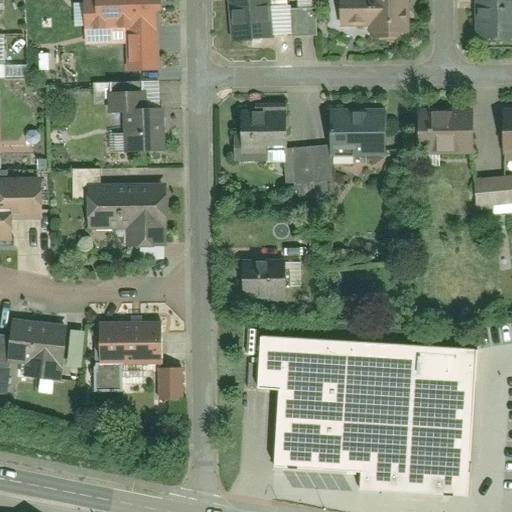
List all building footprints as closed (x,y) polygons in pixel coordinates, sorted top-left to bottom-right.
[(156,0),(83,0),(84,31),(127,30),(128,69),(155,68),(154,29),(157,29),(156,0)] [(269,0),(228,0),(232,49),(273,46),(269,0)] [(338,0),(339,35),(368,34),(368,46),(409,45),(407,0),(338,0)] [(511,0),(472,0),(472,48),(511,47),(511,0)] [(151,90),(114,92),(115,110),(129,110),(152,110),(151,90)] [(130,151),(171,150),(169,109),(152,110),(129,110),(130,151)] [(473,109),(416,109),(417,161),(474,160),(473,109)] [(287,110),(239,111),(239,162),(287,161),(287,110)] [(511,111),(501,112),(503,162),(511,162),(511,111)] [(383,112),(325,112),(326,160),(383,160),(383,112)] [(107,166),(77,167),(78,198),(94,197),(94,188),(108,188),(107,166)] [(4,177),(4,195),(0,195),(0,212),(5,212),(5,213),(18,213),(47,212),(45,175),(4,177)] [(511,179),(472,183),(474,210),(511,206),(511,179)] [(95,229),(134,228),(135,247),(170,246),(169,227),(174,227),(172,185),(108,188),(94,188),(94,197),(95,229)] [(0,242),(18,242),(18,213),(5,213),(5,212),(0,212),(0,242)] [(287,265),(240,265),(239,313),(287,313),(287,265)] [(74,323),(19,316),(17,335),(13,363),(30,365),(29,375),(66,380),(74,323)] [(166,320),(105,320),(105,363),(126,363),(167,363),(166,320)] [(17,335),(1,333),(0,342),(0,364),(13,366),(13,363),(17,335)] [(376,470),(465,474),(467,396),(469,351),(263,341),(260,395),(280,397),(279,444),(377,448),(376,470)] [(105,363),(101,364),(101,388),(126,388),(126,363),(105,363)] [(188,366),(162,367),(165,400),(191,398),(188,366)]
